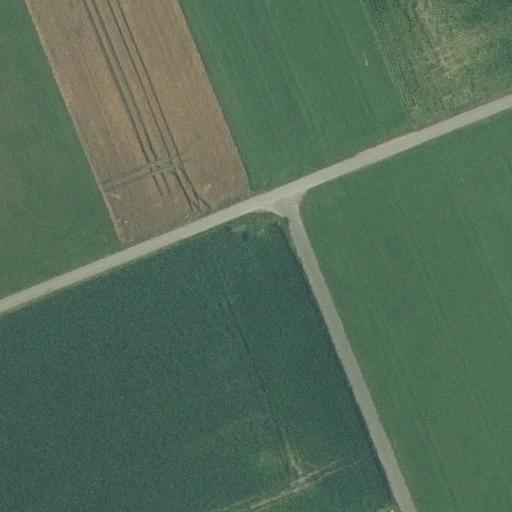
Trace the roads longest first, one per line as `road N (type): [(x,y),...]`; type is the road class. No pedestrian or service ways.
road 1 (unclassified): [(408,511),(281,195)]
road 2 (unclassified): [(281,195),(0,307)]
road 3 (unclassified): [(511,102),(281,195)]
